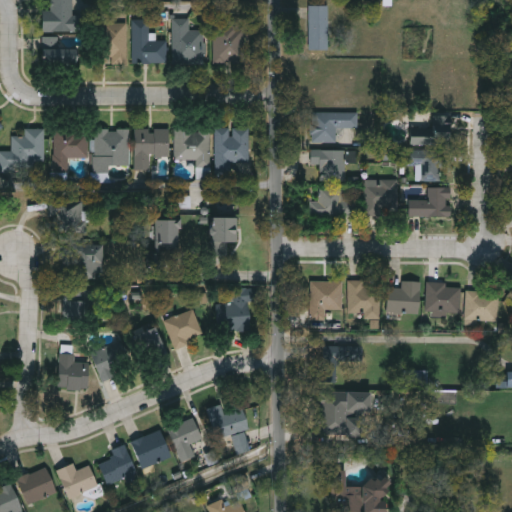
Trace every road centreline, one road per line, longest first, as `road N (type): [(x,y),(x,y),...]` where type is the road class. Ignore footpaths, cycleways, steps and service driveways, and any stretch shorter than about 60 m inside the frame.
road 1 (residential): [(281,0),(282,511)]
road 2 (residential): [(281,96),(22,91),(13,72),(13,8),(5,0)]
road 3 (residential): [(485,113),(484,230),(471,247),(281,248)]
road 4 (residential): [(282,359),(200,375),(91,425),(0,448)]
road 5 (residential): [(22,254),(36,276),(28,439)]
